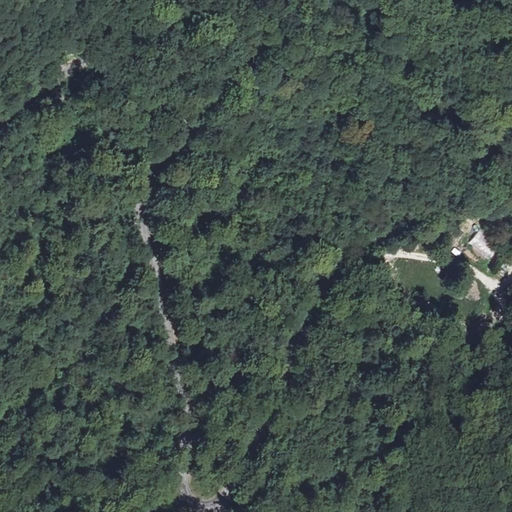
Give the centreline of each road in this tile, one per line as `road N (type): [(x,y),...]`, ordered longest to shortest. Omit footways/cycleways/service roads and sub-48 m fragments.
road 1 (unclassified): [(511,143),(338,269),(304,321),(236,480),(223,499),(192,499),(181,475),(185,397),(145,230),(142,185),(210,84),(298,0)]
road 2 (track): [(0,430),(89,344),(124,281),(140,202)]
road 3 (unclassified): [(215,0),(70,67),(0,123)]
road 4 (track): [(275,396),(295,386),(511,372)]
